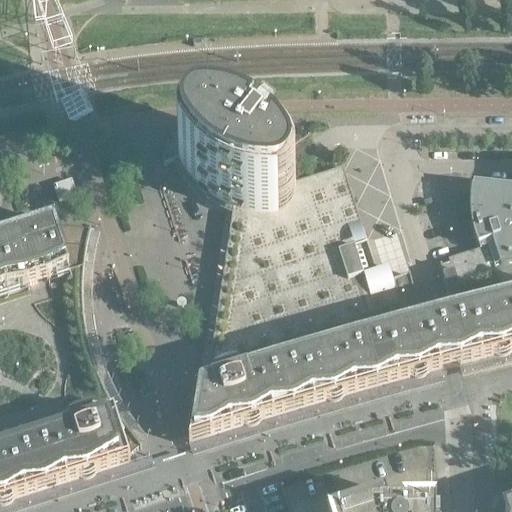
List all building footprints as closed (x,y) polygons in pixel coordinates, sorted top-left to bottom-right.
[(294,188),(285,172),(279,165),(274,160),(275,160),(272,157),(274,153),(265,146),(262,149),(258,147),(254,144),(250,142),(246,140),(242,139),(235,137),(230,135),(226,134),(221,133),(214,132),(209,132),(203,132),(196,132),(195,127),(193,128),(190,129),(188,130),(185,131),(182,133),(180,135),(179,137),(177,139),(176,141),(175,142),(174,145),(173,147),(173,149),(172,151),(172,154),(172,155),(172,158),(173,160),(177,159),(180,164),(182,168),(185,173),(190,179),(195,185),(198,189),(202,192),(208,197),(212,200),(214,202),(221,206),(226,209),(228,209),(233,212),(240,214),(245,216),(248,216),(250,217),(255,218),(257,218),(262,219),(267,219),(272,219),(276,219),(278,219),(281,218),(283,217),(285,216),(287,215),(289,213),(290,211),(292,209),(293,208),(293,207),(294,205),(295,203),(296,201),(296,198),(296,197),(296,196),(296,195),(296,193),(296,192),(295,191),(295,190),(294,188)] [(419,314),(410,277),(408,278),(408,279),(394,284),(393,281),(380,285),(367,290),(359,266),(352,242),(364,238),(344,172),(343,172),(294,188),(295,190),(295,191),(296,192),(296,193),(296,195),(296,196),(296,197),(296,198),(296,201),(295,203),(294,205),(293,207),(293,208),(292,209),(290,211),(289,213),(287,215),(285,216),(283,217),(281,218),(278,219),(276,219),(272,219),(267,219),(262,219),(257,218),(255,218),(250,217),(248,216),(245,216),(240,214),(233,212),(228,209),(226,209),(201,371),(209,372),(208,377),(206,386),(199,388),(190,446),(189,447),(189,448),(244,432),(246,433),(248,433),(250,433),(253,433),(255,432),(257,431),(258,430),(260,428),(262,425),(326,407),(329,408),(332,408),(334,408),(336,407),(339,406),(341,405),(342,404),(343,402),(344,401),(410,382),(413,383),(415,384),(418,384),(421,384),(423,383),(425,382),(427,380),(428,378),(429,378),(460,369),(494,361),(497,362),(500,362),(502,362),(505,362),(508,361),(510,359),(511,358),(511,357),(511,300),(452,316),(446,317),(422,324),(421,320),(419,314)] [(76,197),(71,182),(54,187),(59,202),(76,197)] [(511,197),(471,193),(470,203),(470,205),(470,210),(470,215),(470,218),(471,220),(471,225),(472,228),(473,233),(474,238),(475,242),(476,245),(478,249),(479,249),(480,253),(448,263),(450,267),(442,270),(442,268),(440,269),(450,308),(511,292),(511,197)] [(430,207),(428,201),(415,205),(417,210),(430,207)] [(69,276),(60,248),(53,225),(0,242),(0,277),(6,296),(28,292),(48,286),(69,276)] [(85,264),(86,254),(87,250),(85,249),(85,250),(83,250),(77,249),(73,249),(67,248),(60,248),(69,276),(84,271),(85,264)] [(83,283),(83,276),(84,271),(69,276),(72,284),(56,289),(58,295),(51,297),(53,305),(34,311),(36,314),(38,317),(41,322),(44,324),(46,327),(52,331),(55,333),(57,336),(59,338),(62,343),(64,345),(65,349),(67,352),(67,353),(68,357),(69,358),(69,362),(69,363),(70,367),(70,370),(69,374),(69,377),(68,380),(66,387),(65,392),(65,394),(65,397),(65,401),(65,406),(66,409),(66,412),(69,419),(83,415),(110,405),(107,399),(102,389),(99,382),(96,375),(95,371),(93,364),(91,357),(89,350),(87,343),(86,335),(85,328),(84,320),(83,313),(83,309),(83,302),(83,294),(83,283)] [(452,316),(511,300),(511,292),(450,308),(452,316)] [(126,462),(138,452),(139,450),(140,451),(142,450),(134,442),(128,433),(123,427),(121,424),(116,415),(100,420),(96,419),(94,419),(91,419),(87,419),(84,420),(81,420),(79,421),(76,423),(72,425),(68,428),(66,430),(63,432),(32,442),(48,491),(110,471),(113,470),(118,468),(121,466),(123,464),(126,462)] [(0,506),(48,491),(32,442),(0,452),(0,506)] [(335,469),(288,488),(295,504),(342,484),(335,469)] [(511,511),(511,495),(498,496),(498,498),(498,506),(492,511),(511,511)] [(436,511),(436,510),(403,510),(389,510),(385,502),(353,511),(436,511)]
